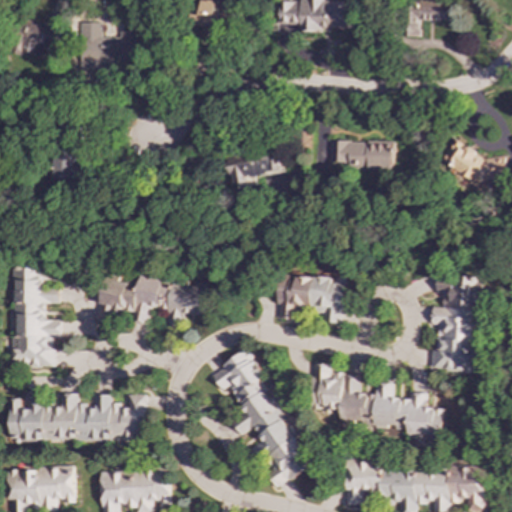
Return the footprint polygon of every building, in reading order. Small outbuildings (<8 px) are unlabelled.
[(201,0),(198,24),(230,29),(234,4),(208,0),(201,0)] [(350,30),(350,0),(299,0),(299,2),(279,1),(278,24),(301,24),(301,29),(350,30)] [(441,1),(425,0),(409,0),(408,36),(418,36),(419,20),(449,22),(450,12),(441,12),(441,1)] [(23,52),(55,54),(57,25),(24,23),(23,52)] [(79,70),(101,69),(100,64),(138,63),(137,31),(128,31),(128,37),(102,38),(102,23),(79,23),(79,70)] [(505,156),(484,159),(465,147),(466,147),(453,139),(440,160),(468,178),(470,189),(478,188),(484,179),(508,176),(505,156)] [(329,166),(394,166),(394,141),(329,141),(329,166)] [(285,172),(281,150),(229,159),(234,189),(257,185),(256,177),(285,172)] [(12,366),(54,367),(54,337),(62,337),(62,320),(45,320),(45,303),(60,304),(60,295),(43,294),(43,267),(12,267),(11,282),(13,282),(12,366)] [(277,318),(302,321),(303,307),(324,309),(323,321),(342,324),(347,279),(335,277),(334,279),(297,274),(296,281),(281,279),(277,318)] [(210,285),(196,283),(196,285),(141,275),(140,281),(129,279),(128,282),(105,278),(98,318),(106,320),(108,307),(133,312),(132,319),(149,322),(151,307),(168,310),(166,324),(182,327),(185,313),(205,316),(210,285)] [(478,373),(480,354),(476,354),(483,278),(458,275),(457,284),(438,282),(437,293),(445,294),(444,308),(433,307),(432,325),(437,325),(433,369),(478,373)] [(441,438),(444,409),(425,407),(427,394),(409,392),(408,399),(392,397),(394,384),(389,383),(376,385),(375,394),(361,393),(358,376),(331,372),(330,365),(314,363),(313,372),(323,408),(339,410),(342,428),(360,426),(406,431),(407,435),(411,434),(441,438)] [(145,441),(146,395),(127,395),(127,405),(111,405),(111,395),(94,395),(94,406),(77,405),(77,394),(60,393),(60,406),(42,406),(42,396),(26,396),(26,409),(19,409),(19,399),(9,399),(8,440),(79,441),(145,441)] [(387,471),(380,469),(380,460),(358,460),(346,461),(346,506),(364,506),(363,491),(374,494),(384,494),(385,500),(387,500),(399,504),(399,511),(416,511),(416,504),(432,503),(432,511),(449,511),(448,503),(460,503),(466,511),(486,511),(485,467),(465,468),(464,472),(459,470),(387,471)] [(73,501),(73,467),(23,468),(23,480),(8,481),(9,511),(28,511),(27,508),(55,507),(55,502),(73,501)] [(100,471),(100,511),(117,511),(117,506),(135,506),(135,511),(152,511),(152,503),(169,503),(168,470),(100,471)]
